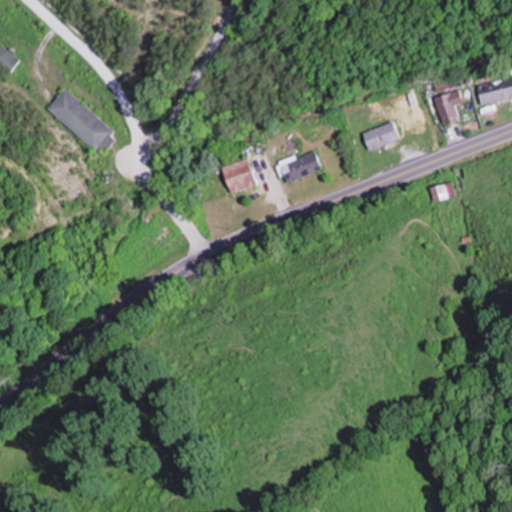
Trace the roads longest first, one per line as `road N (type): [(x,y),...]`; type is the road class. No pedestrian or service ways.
road 1 (primary): [(0,408),(209,256),(511,131)]
road 2 (residential): [(209,256),(152,181),(149,163),(217,47),(232,0)]
road 3 (residential): [(31,0),(125,95),(151,159)]
